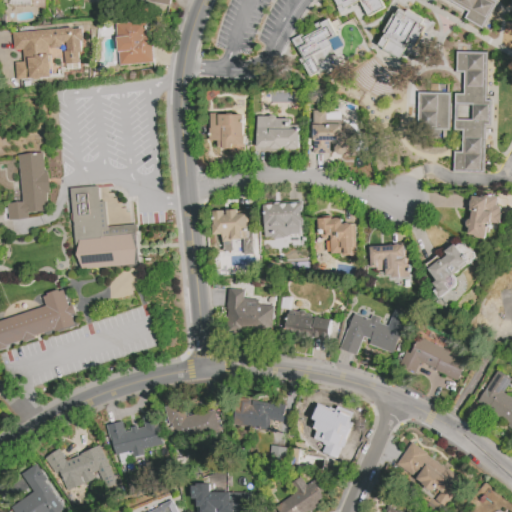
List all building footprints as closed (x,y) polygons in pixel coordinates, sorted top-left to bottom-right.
[(491,0),(497,3),(482,29),(465,19),(469,11),(449,0),(491,0)] [(419,31),(431,37),(437,25),(398,6),(377,47),(404,60),(419,31)] [(330,20),(338,36),(329,40),(332,45),(304,59),(298,48),(308,43),(305,37),(318,31),(315,25),(320,23),(321,25),(330,20)] [(116,23),(118,65),(151,63),(149,21),(116,23)] [(74,28),(74,29),(84,29),(85,41),(83,41),(84,52),(81,53),(82,69),(69,70),(69,72),(62,72),(62,76),(17,80),(16,63),(24,62),(23,50),(15,50),(14,33),(74,28)] [(457,53),(488,53),(487,100),(493,100),(492,128),(486,128),(485,173),(453,172),(454,153),(463,153),(463,131),(455,131),(456,94),(464,94),(465,74),(457,73),(457,53)] [(419,93),(453,93),(452,131),(419,131),(419,93)] [(314,111),(327,111),(327,124),(342,124),(346,121),(350,121),(354,121),(358,124),(360,127),(361,132),(360,136),(357,140),(361,140),(361,155),(343,155),(342,155),(340,154),(338,153),(337,151),(337,148),(338,146),(339,144),(340,144),(340,141),(327,141),(327,154),(314,154),(314,140),(313,140),(313,126),(314,126),(314,111)] [(209,114),(244,114),(244,120),(245,120),(245,124),(243,124),(244,135),(245,154),(230,154),(230,149),(218,149),(218,141),(209,141),(209,114)] [(257,117),(270,117),(271,117),(272,116),(274,115),(276,116),(277,117),(278,118),(278,119),(291,119),(291,125),(301,125),(300,149),(297,148),(297,150),(291,150),(291,149),(288,149),(288,147),(282,147),(282,149),(280,149),(280,150),(274,150),(274,149),(271,149),(271,147),(266,147),(266,148),(257,148),(257,117)] [(20,158),(25,205),(8,207),(9,223),(32,221),(32,216),(51,214),(49,197),(52,196),(50,174),(46,174),(44,155),(20,158)] [(72,192),(77,244),(80,243),(136,238),(138,238),(137,227),(109,230),(107,204),(101,204),(99,189),(72,192)] [(497,206),(498,206),(499,206),(501,207),(501,209),(501,210),(501,212),(500,212),(502,213),(500,224),(490,223),(488,233),(487,233),(486,237),(485,236),(484,240),(475,239),(475,235),(470,234),(473,211),(470,211),(473,196),(485,197),(486,195),(498,197),(497,206)] [(264,204),(304,202),(304,208),(302,210),(302,215),(303,215),(304,215),(305,226),(302,226),(302,236),(266,237),(264,204)] [(214,211),(225,211),(225,215),(227,215),(227,210),(238,210),(238,215),(244,215),(244,211),(251,210),(251,220),(253,220),(254,226),(249,226),(249,239),(232,240),(232,241),(223,242),(223,234),(214,235),(214,225),(215,225),(214,211)] [(343,225),(356,224),(357,255),(344,256),(344,254),(331,254),(331,238),(324,239),(323,238),(322,238),(321,237),(320,235),(317,235),(316,219),(333,218),(333,221),(334,220),(336,219),(338,218),(340,219),(342,220),(343,222),(343,224),(343,225)] [(405,245),(405,247),(406,256),(408,256),(408,259),(410,259),(410,269),(412,269),(412,273),(410,273),(411,279),(401,280),(401,278),(391,278),(391,275),(387,275),(387,270),(377,270),(377,269),(372,269),(371,247),(396,246),(397,245),(398,244),(399,245),(400,245),(400,246),(405,245)] [(439,256),(443,261),(449,255),(446,252),(455,244),(462,253),(461,255),(468,263),(448,280),(450,283),(447,285),(451,290),(440,299),(434,292),(438,289),(434,284),(438,281),(426,266),(439,256)] [(229,289),(245,291),(244,299),(259,300),(259,305),(275,307),(272,334),(227,329),(229,310),(227,310),(229,289)] [(0,354),(9,351),(8,348),(24,343),(24,346),(39,341),(38,338),(54,333),(55,335),(78,328),(74,317),(77,316),(74,307),(71,309),(65,292),(60,294),(59,292),(48,296),(49,298),(44,300),(47,308),(0,323),(0,354)] [(331,318),(288,311),(284,333),(328,340),(331,318)] [(354,314),(371,320),(373,315),(381,318),(379,323),(388,327),(392,318),(404,323),(395,349),(363,337),(356,356),(340,350),(354,314)] [(468,362),(457,381),(421,362),(414,374),(399,366),(406,351),(411,354),(420,337),(468,362)] [(499,371),(511,380),(504,393),(511,397),(511,422),(479,401),(499,371)] [(232,423),(268,429),(270,420),(282,422),(285,405),(236,397),(232,423)] [(214,409),(185,417),(181,402),(162,407),(172,442),(219,429),(214,409)] [(344,461),(354,430),(318,419),(321,408),(304,403),(295,430),(319,438),(317,444),(331,448),(328,456),(344,461)] [(108,426),(124,422),(126,432),(159,424),(164,446),(144,450),(145,455),(135,457),(134,453),(133,453),(134,457),(118,461),(117,457),(115,457),(108,426)] [(398,464),(414,442),(430,454),(428,456),(447,469),(448,468),(464,480),(444,507),(435,501),(441,491),(437,488),(435,491),(431,491),(430,492),(425,487),(423,484),(417,479),(420,475),(416,472),(413,476),(398,464)] [(82,478),(85,485),(63,495),(51,467),(45,459),(60,449),(68,460),(101,445),(118,484),(106,489),(94,464),(85,469),(82,478)] [(33,493),(10,506),(13,511),(58,511),(64,509),(37,464),(21,473),(33,493)] [(318,479),(325,490),(322,492),(324,495),(322,496),(323,498),(318,501),(320,505),(309,511),(278,511),(275,507),(295,494),(289,485),(301,477),(307,486),(318,479)] [(196,483),(212,483),(212,492),(237,492),(237,504),(226,504),(226,511),(197,511),(197,495),(193,495),(193,484),(196,484),(196,483)] [(151,511),(160,508),(160,506),(173,500),(178,511),(151,511)]
